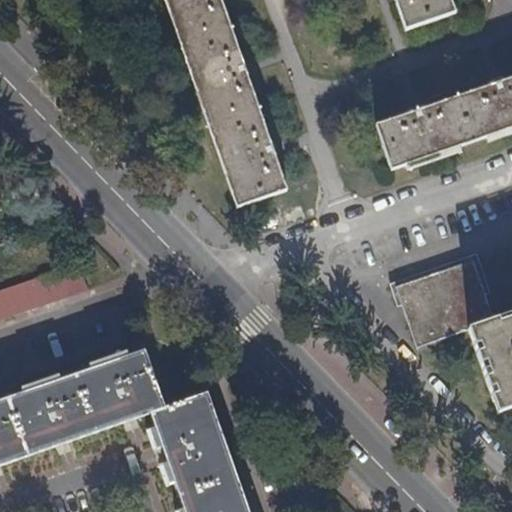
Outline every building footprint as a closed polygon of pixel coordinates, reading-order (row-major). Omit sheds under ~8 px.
[(237,0),(181,0),(252,198),(301,180),(237,0)] [(407,0),(415,23),(469,5),(467,0),(407,0)] [(511,79),(390,122),(404,165),(511,127),(511,79)] [(511,245),(511,230),(468,251),(371,285),(385,328),(406,321),(402,309),(397,311),(390,292),(473,264),(511,245)] [(0,310),(75,284),(67,260),(0,283),(0,310)] [(499,312),(511,308),(511,303),(480,304),(486,302),(473,264),(390,292),(397,311),(402,309),(406,321),(417,350),(499,312)] [(511,308),(499,312),(511,346),(511,308)] [(0,467),(143,417),(176,511),(240,511),(201,397),(156,413),(137,358),(34,394),(0,406),(0,467)]
